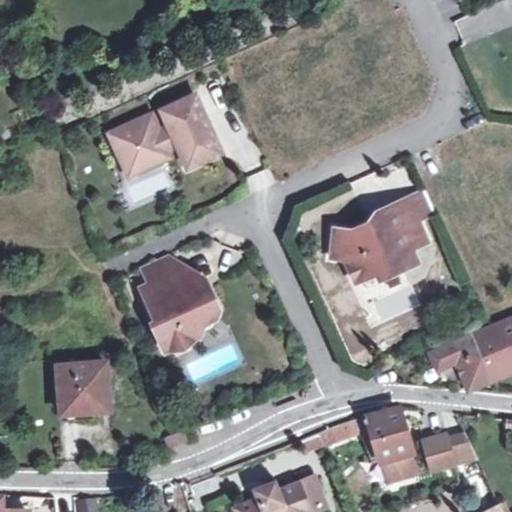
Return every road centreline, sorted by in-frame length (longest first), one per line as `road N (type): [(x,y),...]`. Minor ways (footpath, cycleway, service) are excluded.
road 1 (unclassified): [(0,482),(130,482),(340,403)]
road 2 (residential): [(261,206),(442,120),(448,92),(410,0)]
road 3 (residential): [(340,403),(261,206)]
road 4 (unclassified): [(340,403),(396,395),(511,405)]
road 5 (residential): [(116,260),(261,206)]
